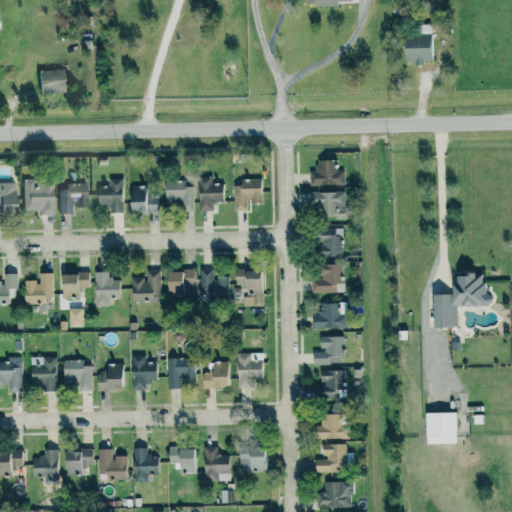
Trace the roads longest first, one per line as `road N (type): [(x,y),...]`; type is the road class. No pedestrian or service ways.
road 1 (residential): [(0,132),(511,121)]
road 2 (residential): [(283,127),(290,511)]
road 3 (residential): [(288,415),(0,420)]
road 4 (residential): [(285,239),(0,244)]
